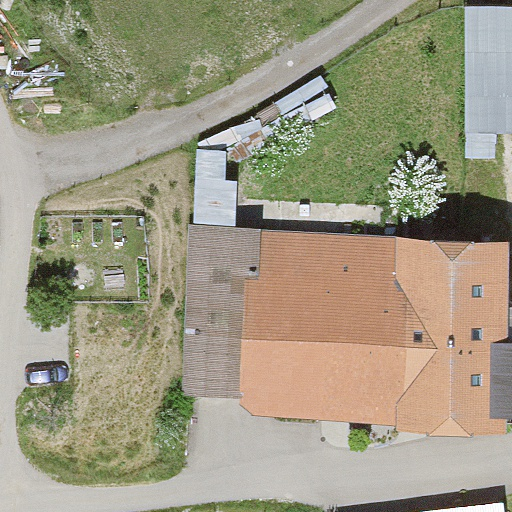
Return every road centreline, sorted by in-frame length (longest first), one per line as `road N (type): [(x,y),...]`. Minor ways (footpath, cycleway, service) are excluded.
road 1 (residential): [(511,456),(480,467),(0,507)]
road 2 (track): [(0,182),(129,156),(247,100),(395,0)]
